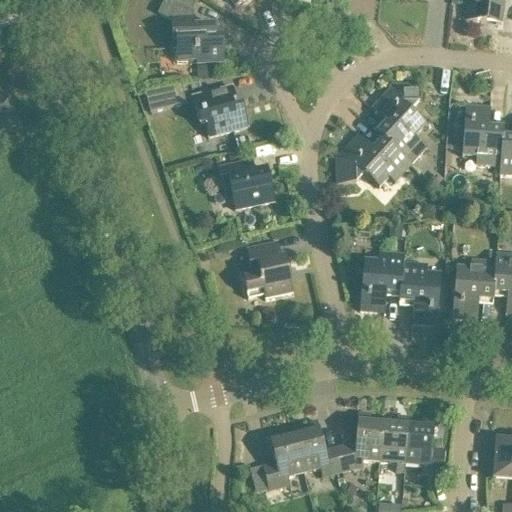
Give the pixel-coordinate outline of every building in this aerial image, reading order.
[(226,0),(234,11),(249,0),(226,0)] [(469,0),(469,4),(465,3),(463,23),(500,27),(502,0),(469,0)] [(196,19),(184,19),(184,14),(161,6),(160,10),(156,20),(169,25),(169,47),(175,47),(176,65),(195,64),(195,67),(223,66),(222,41),(215,41),(214,29),(196,29),(196,19)] [(214,69),(196,70),(197,83),(214,82),(214,69)] [(382,143),(411,169),(405,163),(421,146),(415,140),(425,130),(410,116),(419,107),(418,87),(393,88),(370,113),(385,127),(376,137),(382,143)] [(181,90),(145,96),(150,117),(185,108),(181,90)] [(207,141),(247,131),(241,110),(236,111),(231,90),(191,100),(198,128),(203,127),(207,141)] [(0,133),(17,128),(8,100),(0,102),(0,133)] [(499,180),(502,131),(488,130),(490,110),(465,109),(461,160),(475,161),(474,170),(499,171),(498,180),(499,180)] [(503,131),(502,131),(499,180),(511,180),(511,140),(502,140),(503,131)] [(394,187),(411,169),(382,143),(372,154),(357,140),(334,165),(335,188),(355,187),(364,179),(378,192),(388,181),(394,187)] [(228,159),(229,166),(242,163),(241,156),(228,159)] [(234,214),(272,206),(265,172),(244,177),(242,166),(216,171),(221,191),(228,190),(234,214)] [(433,181),(429,185),(436,192),(443,185),(439,181),(433,181)] [(401,245),(402,230),(389,229),(388,245),(401,245)] [(264,303),(292,297),(284,258),(280,259),(277,246),(246,253),(250,273),(240,275),(246,303),(263,299),(264,303)] [(399,306),(403,258),(378,256),(378,264),(363,262),(359,315),(384,317),(386,296),(400,297),(399,306)] [(494,296),(496,257),(494,257),(494,265),(471,264),(470,272),(456,271),(452,323),(477,325),(479,304),(494,305),(493,296),(494,296)] [(511,258),(496,257),(494,296),(507,297),(506,318),(511,318),(511,258)] [(404,258),(403,258),(399,306),(413,307),(412,328),(437,330),(441,278),(426,277),(427,267),(403,266),(404,258)] [(354,446),(334,451),(340,477),(355,473),(361,474),(362,465),(378,467),(381,426),(368,425),(368,417),(356,416),(354,446)] [(394,427),(381,426),(378,467),(394,468),(393,476),(402,476),(403,468),(406,428),(406,421),(395,420),(394,427)] [(406,428),(403,468),(420,470),(419,477),(440,479),(443,452),(431,451),(433,422),(421,421),(420,429),(406,428)] [(305,436),(292,439),(302,478),(318,474),(320,482),(340,477),(334,451),(323,455),(314,425),(303,428),(305,436)] [(286,482),(302,478),(292,439),(279,443),(277,435),(265,438),(273,467),(260,470),(266,496),(288,490),(286,482)] [(511,482),(511,437),(510,437),(510,443),(495,442),(492,481),(511,482)] [(351,488),(346,495),(352,499),(357,492),(351,488)] [(266,511),(263,499),(253,502),(255,511),(266,511)]
